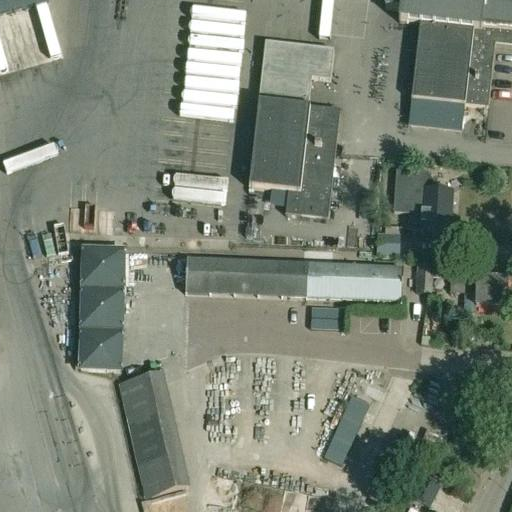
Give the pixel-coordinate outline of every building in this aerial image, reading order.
[(0,0),(0,8),(28,0),(0,0)] [(511,0),(386,0),(385,11),(400,13),(399,25),(420,27),(411,103),(488,111),(495,47),(511,49),(511,0)] [(288,195),(285,219),(328,223),(340,113),(308,110),(311,82),(330,84),(333,53),(265,45),(249,191),(288,195)] [(138,195),(194,199),(203,81),(189,80),(188,90),(153,88),(152,97),(145,97),(138,195)] [(428,176),(396,173),(393,215),(409,217),(409,214),(412,214),(411,232),(421,233),(450,235),(453,195),(427,193),(428,176)] [(385,239),(378,238),(378,259),(398,260),(399,230),(385,230),(385,239)] [(124,255),(81,254),(78,374),(121,375),(124,255)] [(402,306),(403,272),(186,263),(185,297),(402,306)] [(432,268),(418,267),(417,296),(431,297),(432,281),(451,281),(450,296),(476,297),(476,310),(506,311),(507,282),(505,282),(462,281),(462,268),(432,267),(432,268)] [(345,314),(312,313),(311,333),(344,334),(345,314)] [(181,475),(164,396),(160,380),(121,388),(146,500),(185,491),(181,475)] [(369,409),(352,401),(351,401),(324,462),(342,470),(369,409)] [(427,433),(423,443),(443,451),(447,441),(427,433)] [(438,463),(442,453),(422,445),(418,455),(438,463)] [(440,489),(422,480),(411,503),(428,511),(440,489)]
